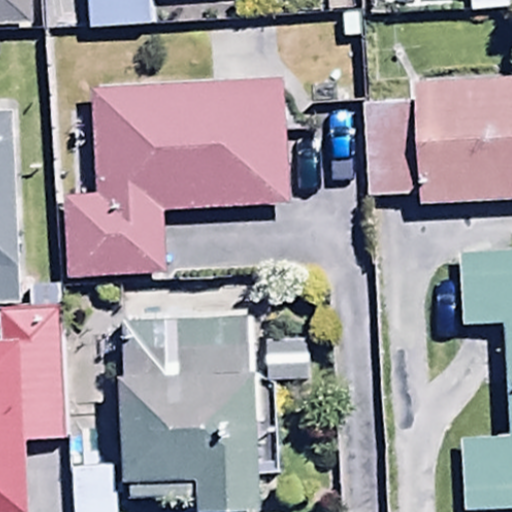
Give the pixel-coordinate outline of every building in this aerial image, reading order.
[(0,0),(0,38),(32,38),(31,0),(0,0)] [(148,40),(146,4),(215,0),(84,0),(87,44),(148,40)] [(511,0),(496,0),(497,18),(511,17),(511,0)] [(511,92),(414,98),(415,113),(363,116),(368,210),(419,207),(420,222),(511,216),(511,92)] [(283,97),(91,105),(95,209),(63,210),(67,296),(164,292),(161,224),(288,219),(283,97)] [(0,315),(16,315),(11,127),(0,127),(0,315)] [(511,511),(511,269),(461,272),(464,342),(499,340),(505,457),(458,460),(460,511),(511,511)] [(0,511),(31,511),(29,457),(71,455),(66,299),(32,300),(33,318),(0,318),(0,511)] [(260,511),(253,335),(119,341),(126,511),(162,511),(193,511),(192,511),(260,511)] [(107,453),(74,454),(75,511),(114,511),(113,474),(108,474),(107,453)]
